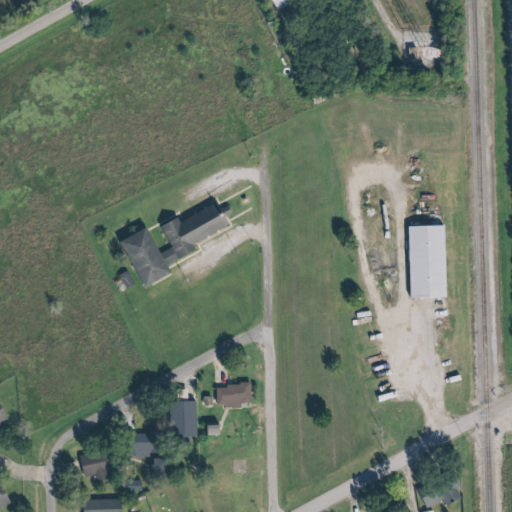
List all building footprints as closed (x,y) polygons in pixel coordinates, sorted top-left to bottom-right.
[(284,0),(289,8),(302,0),(284,0)] [(127,240),(148,288),(177,275),(173,264),(201,252),(197,243),(237,226),(226,202),(184,221),(183,218),(165,225),(175,247),(165,252),(154,228),(127,240)] [(419,224),(423,298),(456,298),(454,223),(419,224)] [(228,386),(228,406),(235,406),(235,409),(239,409),(252,408),(252,405),(261,405),(261,381),(251,382),(251,384),(238,384),(238,386),(231,386),(228,386)] [(0,401),(0,428),(18,419),(7,398),(0,401)] [(177,436),(201,436),(201,401),(176,402),(177,436)] [(225,435),(226,424),(209,423),(208,434),(225,435)] [(91,456),(94,477),(104,475),(105,479),(120,477),(116,452),(91,456)] [(156,458),(156,472),(172,472),(172,459),(156,458)] [(462,497),(455,478),(421,490),(428,509),(462,497)] [(0,486),(0,511),(21,501),(10,481),(0,486)] [(93,499),(93,511),(133,511),(133,500),(93,499)]
